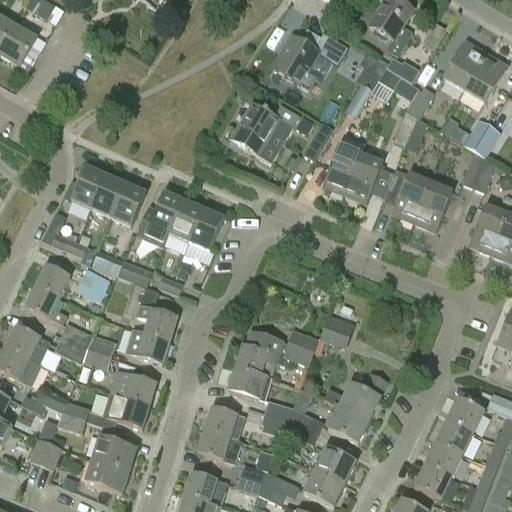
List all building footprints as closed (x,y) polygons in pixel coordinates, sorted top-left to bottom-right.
[(42,3),(37,0),(32,0),(29,6),(29,7),(26,13),(34,17),(42,3)] [(96,0),(81,0),(77,7),(89,15),(96,0)] [(131,0),(156,15),(164,0),(131,0)] [(390,0),(387,0),(369,31),(393,45),(386,55),(398,61),(410,41),(400,35),(412,13),(390,0)] [(63,16),(54,10),(45,24),(54,29),(63,16)] [(0,55),(14,32),(0,23),(0,55)] [(435,28),(423,49),(434,55),(446,35),(435,28)] [(14,32),(0,55),(0,60),(20,73),(36,45),(14,32)] [(299,90),(318,57),(330,64),(338,52),(311,37),(307,35),(300,46),(292,42),(273,74),(299,90)] [(36,45),(20,73),(27,77),(45,45),(38,42),(36,45)] [(443,83),(463,96),(485,59),(465,47),(443,83)] [(372,96),(377,87),(379,84),(385,74),(388,70),(367,57),(360,69),(365,72),(356,87),(361,90),(372,96)] [(484,108),(506,72),(485,59),(463,96),(484,108)] [(379,84),(377,87),(392,96),(400,84),(385,74),(379,84)] [(361,90),(354,101),(344,119),(354,125),(372,96),(361,90)] [(408,118),(416,123),(419,125),(434,99),(423,93),(408,118)] [(251,108),(229,144),(260,162),(275,137),(286,143),(292,133),(251,108)] [(393,147),(404,152),(416,123),(408,118),(406,116),(393,147)] [(419,125),(416,123),(404,152),(416,157),(427,129),(419,125)] [(441,136),(464,150),(467,144),(470,139),(456,131),(458,128),(449,123),(441,136)] [(474,157),(489,132),(478,126),(467,144),(464,150),(463,151),(474,157)] [(333,136),(322,129),(302,160),(314,167),(333,136)] [(474,157),(484,164),(485,164),(500,139),(489,132),(474,157)] [(321,191),(344,200),(360,160),(337,151),(321,191)] [(461,189),(472,194),(484,164),(474,157),(461,189)] [(366,209),(370,198),(380,173),(382,169),(360,160),(344,200),(366,209)] [(495,171),(485,164),(484,164),(472,194),(484,199),(495,171)] [(72,205),(92,214),(106,181),(93,175),(95,171),(88,168),(72,205)] [(391,219),(413,228),(430,188),(407,179),(391,219)] [(92,214),(112,223),(128,185),(122,183),(120,187),(106,181),(92,214)] [(146,199),(133,193),(135,188),(128,185),(112,223),(132,232),(146,199)] [(435,237),(452,197),(430,188),(413,228),(435,237)] [(156,218),(150,215),(138,242),(163,253),(169,239),(186,201),(180,199),(178,204),(164,198),(156,218)] [(169,239),(189,248),(204,215),(191,209),(193,205),(186,201),(169,239)] [(468,250),(490,259),(506,219),(484,210),(468,250)] [(217,221),(204,215),(189,248),(209,257),(226,219),(220,216),(217,221)] [(511,221),(506,219),(490,259),(511,267),(511,221)] [(51,251),(71,259),(76,247),(56,239),(51,251)] [(87,251),(76,247),(71,259),(82,264),(87,251)] [(119,278),(124,266),(114,262),(108,274),(119,278)] [(134,289),(134,290),(145,294),(151,277),(124,266),(119,278),(117,283),(134,289)] [(47,269),(36,291),(60,303),(70,281),(47,269)] [(110,286),(87,275),(76,296),(102,309),(107,298),(104,297),(110,286)] [(157,293),(167,297),(172,285),(162,281),(157,293)] [(183,289),(172,285),(167,297),(178,301),(183,289)] [(146,326),(143,338),(170,347),(177,323),(152,315),(158,299),(145,294),(134,290),(124,320),(136,323),(144,325),(146,326)] [(36,291),(26,313),(50,325),(50,324),(62,330),(67,322),(54,315),(60,303),(36,291)] [(511,369),(511,314),(496,349),(511,355),(511,363),(510,369),(511,369)] [(329,320),(319,345),(314,358),(319,361),(324,347),(345,355),(354,330),(329,320)] [(61,342),(88,355),(93,342),(66,329),(61,342)] [(40,342),(17,331),(6,353),(30,364),(40,369),(50,348),(40,343),(40,342)] [(137,361),(162,369),(170,347),(143,338),(132,335),(125,358),(137,361)] [(242,350),(235,374),(270,385),(270,384),(274,372),(276,373),(277,369),(284,372),(287,365),(308,373),(314,358),(319,345),(292,335),(288,348),(284,347),(248,336),(244,351),(242,350)] [(82,369),(82,368),(87,356),(88,355),(61,342),(54,357),(82,369)] [(88,355),(87,356),(110,363),(114,352),(108,350),(109,347),(93,342),(88,355)] [(30,391),(42,370),(40,369),(30,364),(6,353),(0,365),(0,376),(19,386),(30,391)] [(87,356),(82,368),(106,376),(110,363),(87,356)] [(228,396),(264,407),(270,385),(235,374),(228,396)] [(131,380),(123,404),(149,412),(156,388),(131,380)] [(340,412),(339,412),(369,428),(381,405),(380,404),(387,389),(371,381),(364,396),(351,389),(345,402),(329,394),(324,404),(340,412)] [(46,410),(62,418),(68,406),(75,386),(69,383),(60,402),(43,394),(37,406),(46,410)] [(294,415),(289,426),(318,440),(324,428),(303,419),(313,399),(300,394),(295,408),(292,414),(294,415)] [(0,398),(0,424),(0,425),(10,404),(0,398)] [(149,412),(123,404),(110,399),(102,421),(89,417),(86,427),(113,436),(116,426),(142,434),(149,412)] [(506,449),(509,450),(511,442),(511,407),(493,400),(486,414),(505,423),(496,447),(505,451),(506,449)] [(41,420),(46,410),(37,406),(26,401),(21,410),(41,420)] [(446,426),(473,439),(484,417),(457,403),(446,426)] [(62,418),(62,419),(86,427),(89,417),(90,416),(67,409),(68,406),(62,418)] [(268,406),(264,418),(287,425),(289,426),(294,415),(292,414),(268,406)] [(212,412),(204,435),(229,443),(238,446),(245,423),(236,420),(236,419),(212,412)] [(339,412),(328,435),(358,450),(369,428),(339,412)] [(282,443),(284,437),(289,426),(287,425),(264,418),(260,430),(263,431),(261,437),(282,443)] [(62,419),(57,431),(82,440),(86,427),(62,419)] [(12,433),(0,426),(0,425),(0,424),(0,451),(2,453),(12,433)] [(313,451),(318,440),(289,426),(284,437),(286,437),(313,451)] [(446,426),(436,447),(462,461),(473,439),(446,426)] [(229,443),(204,435),(197,457),(233,469),(241,447),(238,446),(229,443)] [(98,442),(91,465),(129,477),(136,453),(110,445),(98,442)] [(28,468),(41,473),(50,449),(38,444),(28,468)] [(51,450),(62,453),(64,448),(53,444),(51,450)] [(436,447),(424,471),(451,484),(462,461),(436,447)] [(494,447),(485,471),(496,475),(505,451),(496,447),(494,447)] [(62,454),(62,453),(51,450),(50,449),(41,473),(52,477),(62,454)] [(326,453),(314,477),(344,491),(355,467),(326,453)] [(511,454),(510,454),(501,477),(511,480),(511,454)] [(122,499),(129,477),(91,465),(84,488),(122,499)] [(243,470),(239,482),(262,489),(267,477),(243,470)] [(424,471),(414,492),(441,505),(451,484),(424,471)] [(496,475),(485,471),(476,493),(487,497),(496,475)] [(228,489),(191,477),(184,500),(220,511),(228,489)] [(267,477),(262,489),(286,500),(294,504),(299,492),(268,477),(267,477)] [(333,511),(344,491),(314,477),(304,499),(332,511),(333,511)] [(511,483),(511,480),(501,477),(492,499),(504,504),(511,483)] [(262,489),(239,482),(235,493),(258,500),(262,489)] [(281,511),(286,500),(262,489),(258,500),(281,511)] [(481,511),(487,497),(476,493),(468,511),(481,511)] [(487,511),(506,511),(508,506),(504,504),(492,499),(487,511)] [(220,511),(184,500),(180,511),(220,511)]
